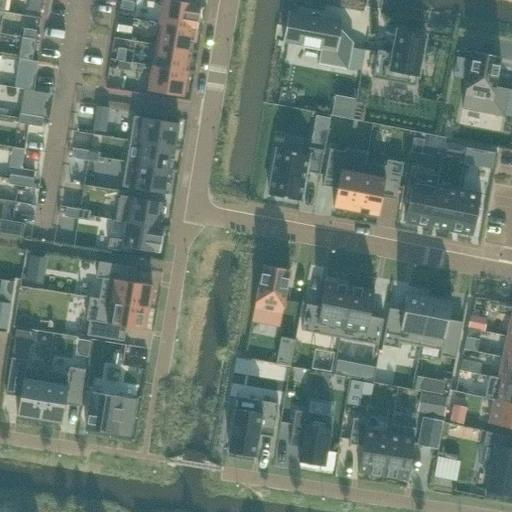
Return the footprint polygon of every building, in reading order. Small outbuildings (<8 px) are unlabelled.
[(29,0),(28,10),(40,12),(41,0),(29,0)] [(121,0),(120,11),(132,13),(133,0),(121,0)] [(172,0),(162,0),(159,24),(194,30),(197,30),(201,5),(172,0)] [(347,72),(352,44),(337,42),(341,20),(288,11),(282,43),(320,50),(317,66),(347,72)] [(159,24),(156,44),(191,50),(194,30),(159,24)] [(25,27),(23,37),(35,39),(37,29),(25,27)] [(414,75),(422,36),(393,30),(389,52),(375,49),(370,79),(412,87),(414,75)] [(156,44),(152,65),(188,71),(191,50),(156,44)] [(119,46),(118,54),(126,55),(127,47),(119,46)] [(473,51),(462,108),(489,113),(503,115),(508,89),(495,86),(501,57),(473,51)] [(118,54),(116,62),(125,63),(126,55),(118,54)] [(152,65),(148,90),(183,96),(188,71),(152,65)] [(20,112),(18,125),(30,126),(32,114),(20,112)] [(32,114),(30,126),(42,128),(44,116),(32,114)] [(134,116),(130,141),(175,148),(179,123),(134,116)] [(130,141),(126,162),(171,169),(175,148),(130,141)] [(76,148),(74,159),(86,161),(88,150),(76,148)] [(277,150),(269,196),(300,202),(306,172),(320,175),(324,151),(309,148),(307,156),(277,150)] [(345,148),(333,207),(356,211),(367,152),(345,148)] [(88,150),(86,161),(98,163),(100,152),(88,150)] [(367,152),(356,211),(378,215),(388,166),(367,162),(369,152),(367,152)] [(126,162),(122,186),(167,194),(171,169),(126,162)] [(415,171),(405,222),(428,227),(438,176),(415,171)] [(11,173),(9,185),(20,187),(22,175),(11,173)] [(22,175),(20,187),(32,189),(34,177),(22,175)] [(438,176),(428,227),(429,227),(430,225),(449,229),(448,231),(449,231),(458,189),(437,185),(439,176),(438,176)] [(458,189),(449,231),(473,235),(481,194),(458,189)] [(120,195),(117,219),(161,226),(165,203),(120,195)] [(67,206),(65,218),(76,220),(78,208),(67,206)] [(78,208),(76,220),(88,222),(90,210),(78,208)] [(109,238),(108,249),(131,252),(132,248),(160,252),(164,227),(161,226),(117,219),(116,221),(126,223),(123,240),(109,238)] [(90,297),(89,298),(149,307),(152,285),(133,282),(136,267),(99,261),(96,278),(102,279),(102,282),(99,298),(90,297)] [(291,271),(264,266),(253,323),(280,328),(291,271)] [(306,304),(301,330),(340,338),(350,285),(326,281),(321,307),(306,304)] [(350,285),(340,338),(378,345),(383,319),(370,316),(375,290),(350,285)] [(389,308),(382,345),(398,348),(399,342),(420,346),(430,296),(407,292),(402,317),(389,315),(391,308),(389,308)] [(430,296),(420,346),(441,350),(439,356),(455,359),(463,322),(461,322),(460,328),(447,326),(452,301),(430,296)] [(89,298),(86,320),(89,321),(87,335),(124,341),(126,327),(145,330),(149,307),(89,298)] [(32,332),(16,329),(12,357),(28,360),(32,332)] [(12,357),(6,394),(20,397),(17,416),(39,419),(48,370),(27,366),(28,360),(12,357)] [(511,358),(503,357),(499,378),(511,381),(511,358)] [(48,370),(39,419),(62,423),(65,404),(79,406),(85,369),(69,367),(68,373),(48,370)] [(511,381),(499,378),(494,399),(511,403),(511,381)] [(130,436),(136,400),(89,392),(83,429),(130,436)] [(490,420),(489,423),(511,427),(511,403),(494,399),(490,420)] [(231,438),(228,452),(255,456),(260,428),(274,430),(278,403),(264,401),(262,413),(236,409),(233,423),(231,423),(229,437),(231,438)] [(296,409),(290,445),(301,447),(298,463),(324,467),(331,428),(333,415),(296,409)] [(353,417),(349,444),(362,446),(363,446),(358,473),(383,477),(392,424),(391,424),(389,432),(369,429),(367,428),(368,420),(353,417)] [(423,417),(418,445),(437,448),(442,421),(423,417)] [(392,424),(383,477),(407,481),(416,428),(392,424)] [(483,444),(479,463),(491,466),(486,491),(511,496),(511,436),(486,431),(483,444)]
